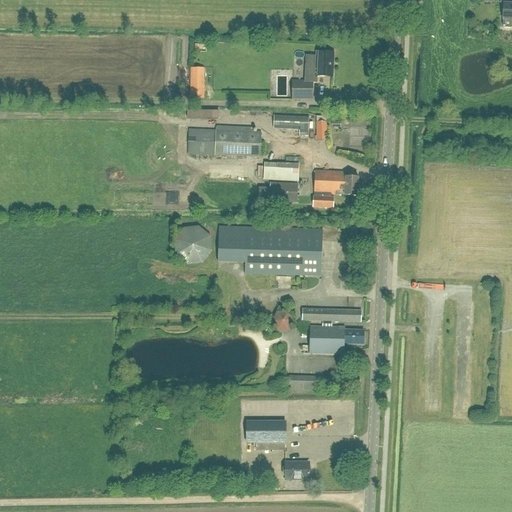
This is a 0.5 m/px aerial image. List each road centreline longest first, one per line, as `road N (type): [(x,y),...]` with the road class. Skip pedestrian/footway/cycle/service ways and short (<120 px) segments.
road 1 (secondary): [(368,511),(394,0)]
road 2 (track): [(245,312),(0,314)]
road 3 (track): [(184,105),(0,103)]
road 4 (track): [(389,115),(511,124)]
